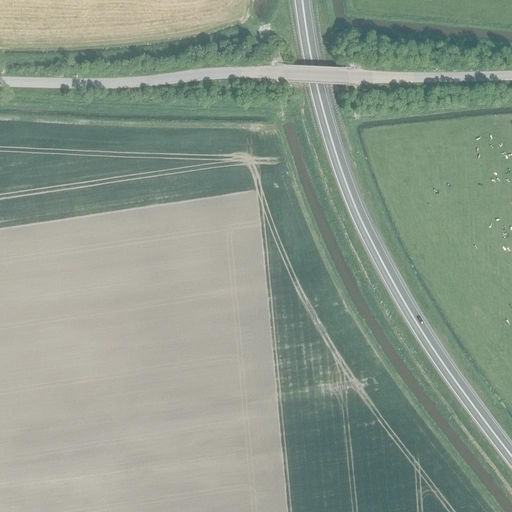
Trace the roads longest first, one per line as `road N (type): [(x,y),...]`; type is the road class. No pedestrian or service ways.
road 1 (unclassified): [(511,76),(277,72),(123,84),(0,82)]
road 2 (trunk): [(511,456),(429,344),(376,254),(317,92),(302,0)]
